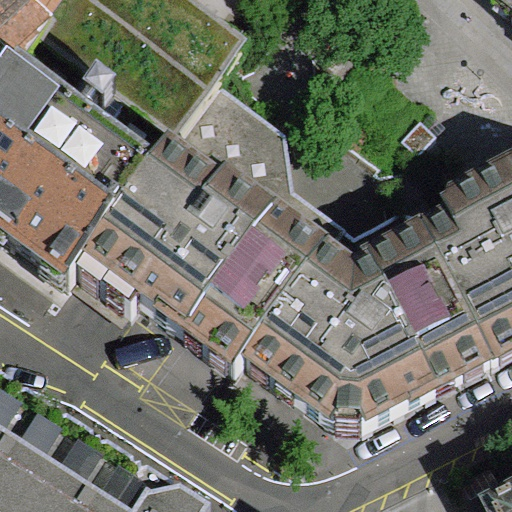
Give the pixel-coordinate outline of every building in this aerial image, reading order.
[(0,0),(0,61),(16,75),(49,30),(6,0),(0,0)] [(6,0),(49,30),(70,0),(6,0)] [(153,188),(222,94),(250,58),(173,0),(70,0),(49,30),(16,75),(10,83),(153,188)] [(511,0),(495,0),(511,14),(511,0)] [(153,188),(10,83),(0,97),(0,243),(72,297),(79,288),(153,188)] [(153,188),(79,288),(134,328),(143,316),(238,386),(246,375),(347,239),(297,201),(289,145),(275,134),(222,94),(153,188)] [(422,130),(403,149),(419,165),(438,146),(422,130)] [(415,225),(403,221),(493,376),(511,366),(511,180),(462,207),(453,211),(450,220),(420,234),(415,225)] [(357,246),(347,239),(246,375),(334,441),(364,443),(493,376),(403,221),(388,229),(357,246)] [(0,511),(172,511),(0,400),(0,511)]
